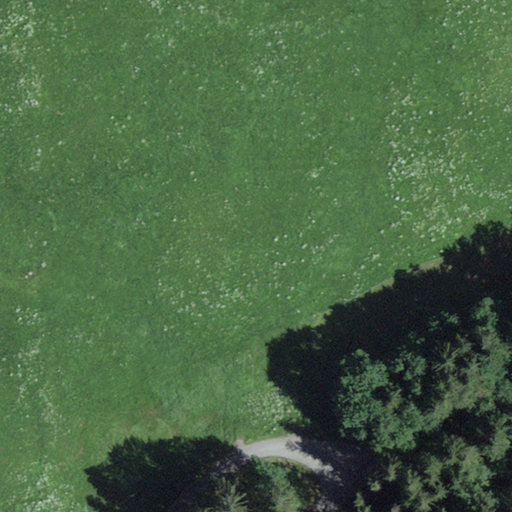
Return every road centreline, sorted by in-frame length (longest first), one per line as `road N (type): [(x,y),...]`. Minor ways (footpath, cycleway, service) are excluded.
road 1 (residential): [(182,511),(233,458),(263,444),(363,469)]
road 2 (residential): [(511,355),(363,469)]
